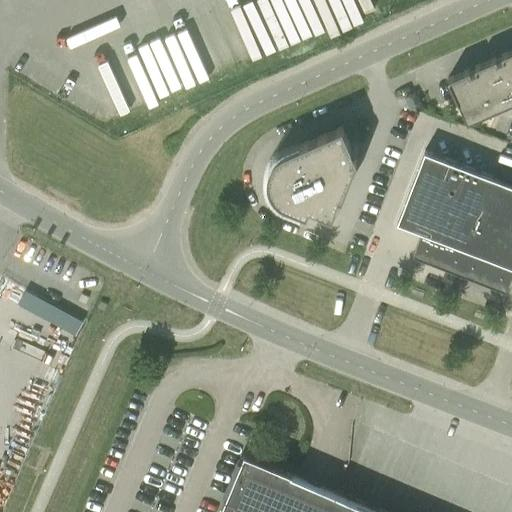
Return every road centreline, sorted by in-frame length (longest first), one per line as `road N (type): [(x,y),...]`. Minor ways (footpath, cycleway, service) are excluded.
road 1 (residential): [(143,271),(194,160),(225,123),(490,0)]
road 2 (residential): [(511,426),(143,271)]
road 3 (residential): [(143,271),(0,191)]
